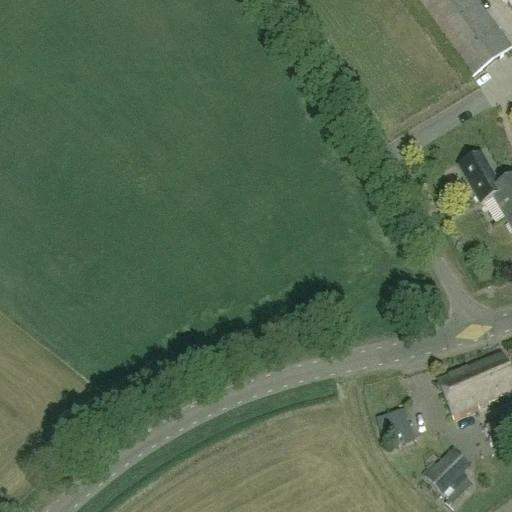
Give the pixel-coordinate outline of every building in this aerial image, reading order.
[(413,0),(473,80),(511,51),(473,0),(413,0)] [(493,198),(493,199),(511,232),(511,180),(498,189),(480,156),(459,168),(480,206),(493,198)] [(476,408),(511,393),(511,384),(500,356),(437,382),(454,423),(478,413),(476,408)] [(384,443),(411,434),(404,412),(376,421),(384,443)] [(504,438),(511,434),(511,417),(498,424),(504,438)] [(443,497),(471,469),(453,452),(425,479),(443,497)]
